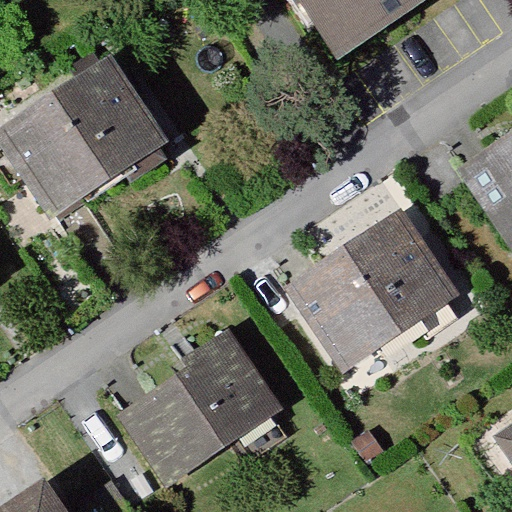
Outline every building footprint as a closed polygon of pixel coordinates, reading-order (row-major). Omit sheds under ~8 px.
[(458,0),(275,0),(339,94),(465,10),(458,0)] [(0,146),(0,169),(47,240),(164,162),(106,76),(0,146)] [(511,140),(446,180),(507,280),(511,276),(511,140)] [(279,298),(343,394),(460,317),(396,221),(279,298)] [(103,425),(165,511),(170,511),(280,434),(216,345),(103,425)] [(511,431),(491,445),(511,476),(511,431)]
